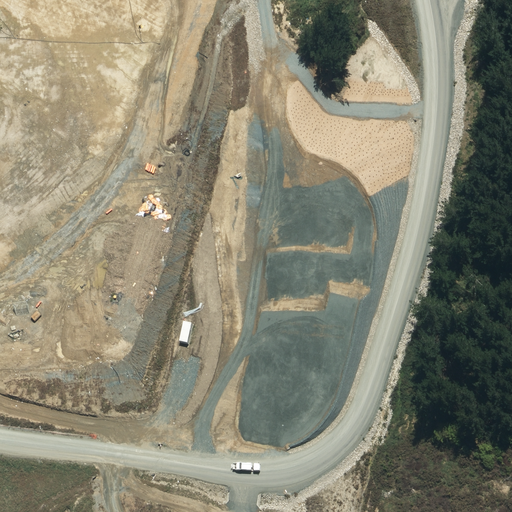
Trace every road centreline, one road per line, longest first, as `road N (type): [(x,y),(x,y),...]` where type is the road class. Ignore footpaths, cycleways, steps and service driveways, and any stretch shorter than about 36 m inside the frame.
road 1 (track): [(163,117),(147,140),(127,206),(61,293),(40,344),(26,443),(0,475)]
road 2 (track): [(402,297),(449,147),(457,0)]
road 3 (track): [(0,270),(83,161),(127,0)]
